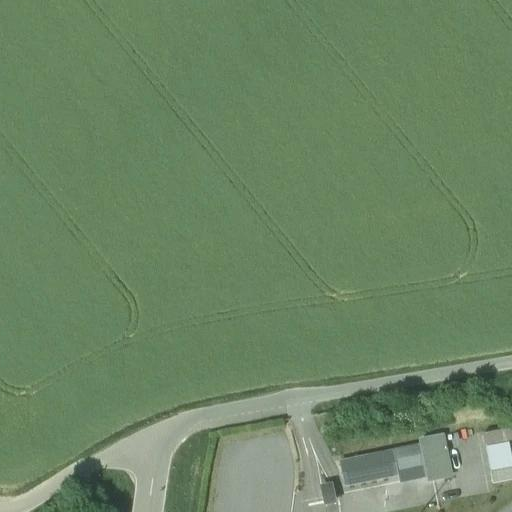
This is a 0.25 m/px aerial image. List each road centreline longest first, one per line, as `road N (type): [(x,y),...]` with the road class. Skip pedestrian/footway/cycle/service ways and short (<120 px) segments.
road 1 (unclassified): [(155,434),(210,414),(511,365)]
road 2 (track): [(17,511),(100,458),(155,434)]
